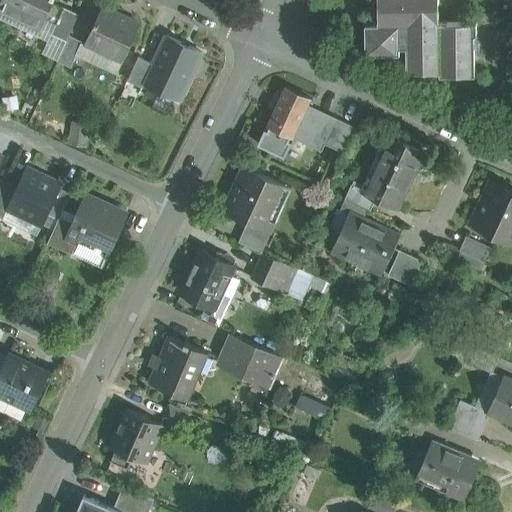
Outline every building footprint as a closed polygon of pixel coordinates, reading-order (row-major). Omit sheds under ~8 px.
[(53,0),(1,0),(1,1),(18,9),(15,15),(41,27),(53,0)] [(378,0),(378,2),(381,2),(381,11),(379,11),(379,22),(366,22),(366,52),(401,51),(401,45),(407,45),(407,70),(420,70),(420,68),(430,68),(430,70),(440,70),(441,73),(453,73),(453,71),(463,71),(463,73),(476,73),(475,46),(468,46),(468,39),(475,39),(475,33),(477,33),(477,21),(440,21),(440,11),(437,11),(437,1),(439,1),(439,0),(378,0)] [(141,23),(103,5),(86,41),(85,42),(114,55),(124,60),(141,23)] [(64,8),(52,32),(67,39),(70,33),(79,12),(78,12),(78,14),(64,8)] [(86,41),(70,33),(67,39),(58,59),(71,65),(83,41),(85,42),(86,41)] [(203,52),(167,35),(154,63),(145,82),(180,98),(203,52)] [(114,55),(85,42),(80,52),(109,66),(114,55)] [(154,63),(139,56),(128,79),(143,86),(145,82),(154,63)] [(313,97),(286,84),(267,124),(291,135),(294,137),(309,104),(313,97)] [(337,117),(309,104),(294,137),(322,150),(325,143),(337,117)] [(356,126),(337,117),(325,143),(344,151),(356,126)] [(291,135),(270,125),(268,129),(265,128),(258,143),(285,156),(292,140),(289,139),(291,135)] [(392,137),(367,191),(377,195),(396,204),(422,150),(392,137)] [(244,164),(223,210),(248,221),(272,232),(284,206),(276,203),(285,183),(244,164)] [(62,183),(27,166),(18,185),(10,204),(26,211),(23,216),(42,225),(48,213),(60,187),(62,183)] [(0,216),(4,218),(10,204),(18,185),(6,180),(0,192),(0,216)] [(511,190),(492,181),(472,222),(509,239),(511,231),(511,190)] [(367,191),(352,184),(346,197),(370,208),(377,195),(367,191)] [(60,187),(48,213),(59,218),(60,215),(71,193),(60,187)] [(127,213),(86,194),(74,221),(62,248),(72,252),(78,239),(108,253),(127,213)] [(26,211),(10,204),(4,218),(2,221),(36,237),(42,225),(23,216),(26,211)] [(387,230),(349,212),(332,248),(383,271),(398,238),(386,232),(387,230)] [(59,218),(48,242),(62,248),(74,221),(60,215),(59,218)] [(272,232),(248,221),(239,241),(264,252),(272,232)] [(468,232),(456,263),(481,273),(494,242),(468,232)] [(133,246),(120,240),(107,268),(120,274),(133,246)] [(201,249),(182,291),(215,306),(234,264),(201,249)] [(423,259),(400,249),(388,274),(411,284),(423,259)] [(297,267),(264,252),(253,278),(286,292),(297,267)] [(257,343),(232,332),(219,362),(244,373),(250,361),(257,343)] [(185,340),(170,334),(149,380),(184,396),(205,349),(190,342),(191,341),(186,339),(185,340)] [(283,354),(257,343),(250,361),(274,372),(272,378),(273,379),(283,354)] [(500,356),(478,346),(471,362),(493,371),(500,356)] [(48,371),(10,353),(12,351),(10,350),(8,355),(0,372),(0,392),(32,408),(50,369),(49,369),(48,371)] [(0,372),(8,355),(0,350),(0,372)] [(358,374),(336,364),(331,376),(353,385),(358,374)] [(511,378),(504,375),(489,410),(511,420),(511,378)] [(297,404),(325,415),(330,402),(303,390),(297,404)] [(489,410),(461,398),(449,426),(476,438),(489,410)] [(190,412),(170,403),(164,416),(184,425),(190,412)] [(163,423),(128,407),(119,429),(117,428),(110,445),(146,461),(163,423)] [(401,407),(395,421),(422,432),(428,419),(401,407)] [(460,450),(433,439),(416,478),(464,498),(478,465),(457,456),(460,450)] [(148,511),(154,498),(123,485),(114,507),(126,511),(148,511)] [(393,511),(398,503),(376,493),(370,506),(384,511),(393,511)] [(126,511),(114,507),(84,494),(76,511),(126,511)]
